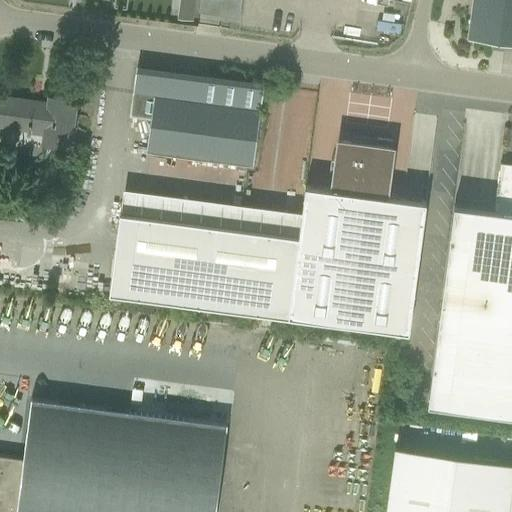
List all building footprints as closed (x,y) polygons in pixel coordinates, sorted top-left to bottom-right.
[(511,0),(473,0),(468,38),(511,44),(511,0)] [(195,7),(179,5),(178,18),(194,20),(195,7)] [(139,70),(137,90),(134,114),(153,117),(148,152),(249,166),(252,144),(260,87),(139,70)] [(0,100),(0,125),(29,129),(29,131),(44,132),(43,143),(70,146),(76,100),(49,97),(49,102),(1,96),(0,100)] [(239,226),(139,213),(120,211),(109,291),(288,315),(389,329),(401,331),(408,332),(426,202),(384,196),(391,148),(340,141),(334,189),(306,185),(299,234),(239,226)] [(428,404),(511,415),(511,163),(500,162),(494,210),(454,205),(428,404)] [(401,331),(389,329),(388,337),(400,339),(401,331)] [(214,511),(215,504),(223,443),(226,422),(32,397),(22,458),(0,454),(0,511),(214,511)] [(508,511),(511,487),(511,462),(395,446),(386,511),(508,511)]
